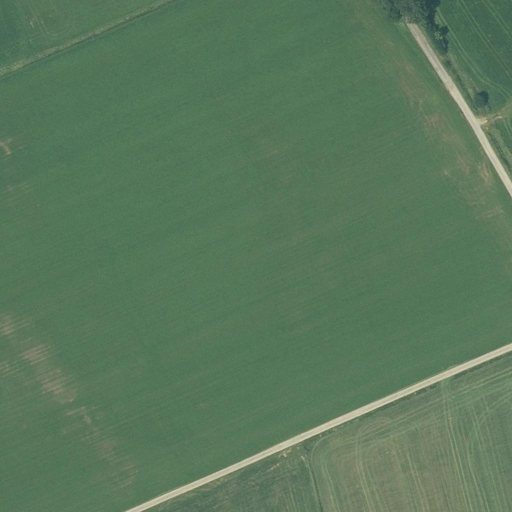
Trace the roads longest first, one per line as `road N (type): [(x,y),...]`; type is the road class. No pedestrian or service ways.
road 1 (track): [(135,511),(511,346)]
road 2 (track): [(511,192),(397,0)]
